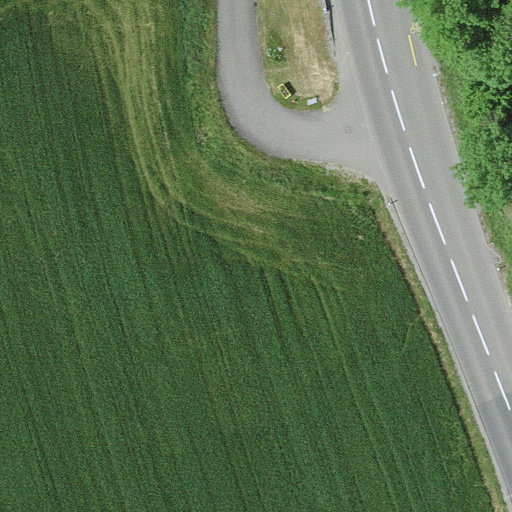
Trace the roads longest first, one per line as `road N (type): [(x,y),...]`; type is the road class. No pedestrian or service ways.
road 1 (secondary): [(511,416),(402,127)]
road 2 (residential): [(402,127),(303,134),(263,119),(243,83),(236,0)]
road 3 (secondary): [(402,127),(369,0)]
